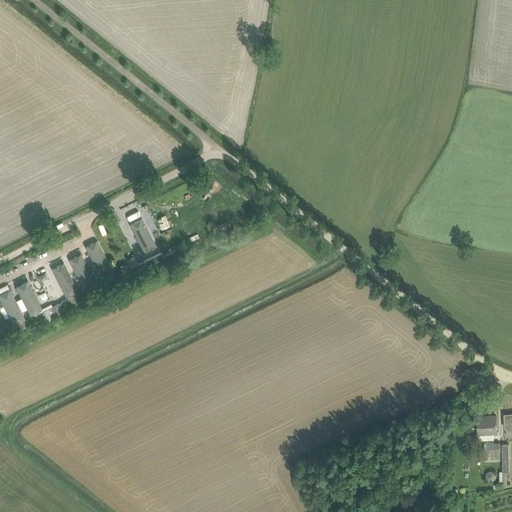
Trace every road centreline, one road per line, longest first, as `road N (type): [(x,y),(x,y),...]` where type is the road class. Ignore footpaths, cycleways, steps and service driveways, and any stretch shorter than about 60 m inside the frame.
road 1 (unclassified): [(511,374),(460,342),(220,149),(0,260)]
road 2 (track): [(32,0),(220,149)]
